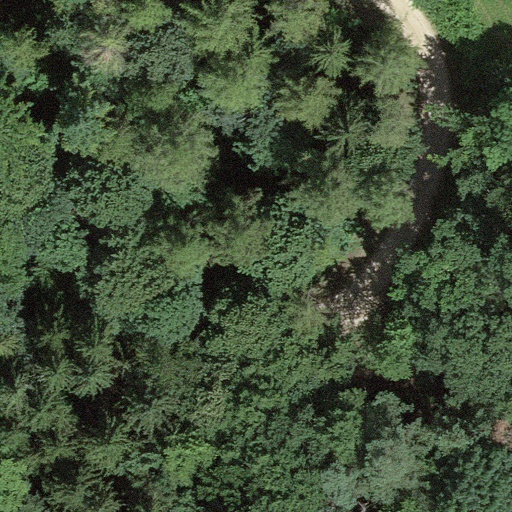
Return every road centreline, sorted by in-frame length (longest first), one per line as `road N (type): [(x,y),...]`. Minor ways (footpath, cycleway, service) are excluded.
road 1 (track): [(0,248),(59,255),(262,333),(318,335),(350,316),(418,222),(434,147),(439,105),(429,52),(396,0)]
road 2 (track): [(318,335),(360,362),(417,372),(511,361)]
